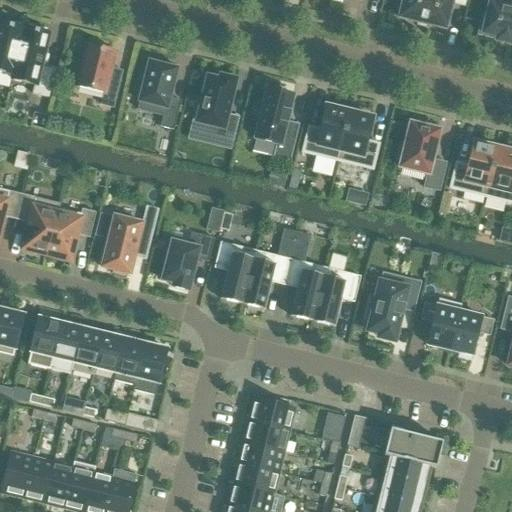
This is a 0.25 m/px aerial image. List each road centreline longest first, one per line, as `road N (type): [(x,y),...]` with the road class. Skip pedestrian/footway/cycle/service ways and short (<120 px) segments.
road 1 (residential): [(511,99),(100,0)]
road 2 (residential): [(221,348),(489,410)]
road 3 (residential): [(0,269),(193,315),(221,348)]
road 4 (residential): [(221,348),(178,511)]
